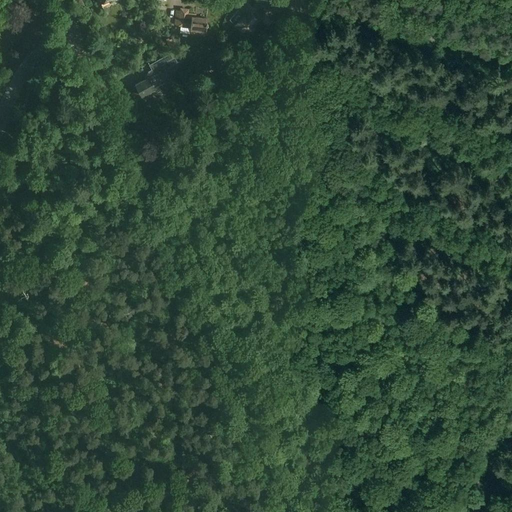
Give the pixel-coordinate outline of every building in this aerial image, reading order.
[(255,23),(259,19),(250,11),(253,8),(246,2),(238,11),(243,15),(234,24),(247,35),(257,24),(255,23)] [(190,28),(206,30),(207,18),(195,17),(196,14),(191,13),(191,14),(187,14),(187,10),(181,9),(181,10),(176,10),(175,24),(179,24),(179,25),(190,26),(190,28)] [(179,61),(173,51),(165,55),(170,66),(179,61)] [(211,62),(217,67),(222,62),(216,56),(211,62)] [(155,74),(135,85),(141,95),(146,92),(148,97),(163,89),(164,91),(174,85),(163,65),(158,67),(158,66),(152,69),(155,74)] [(17,161),(26,159),(24,153),(16,155),(17,161)]
